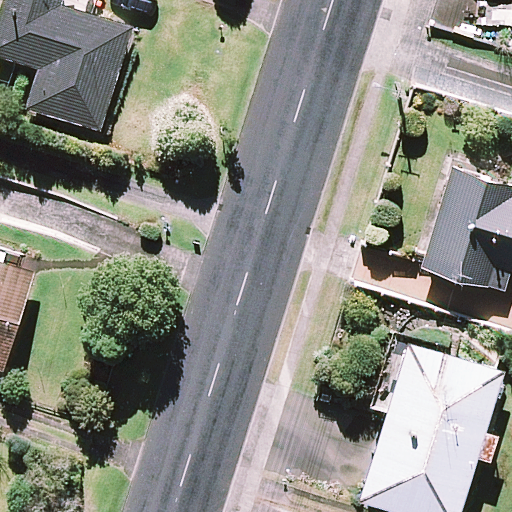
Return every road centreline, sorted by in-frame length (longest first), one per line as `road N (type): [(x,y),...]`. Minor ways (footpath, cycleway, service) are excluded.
road 1 (tertiary): [(169,511),(331,0)]
road 2 (unknown): [(272,185),(0,115)]
